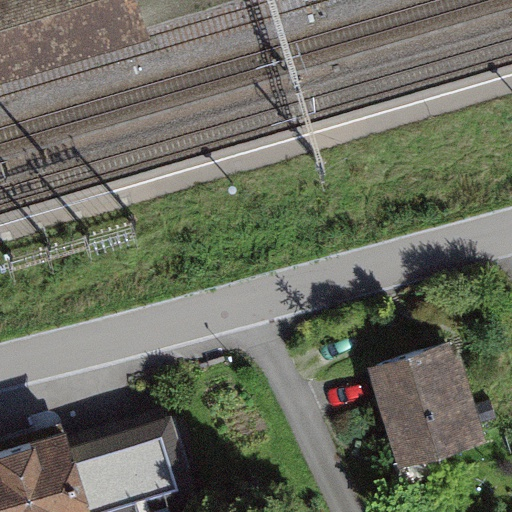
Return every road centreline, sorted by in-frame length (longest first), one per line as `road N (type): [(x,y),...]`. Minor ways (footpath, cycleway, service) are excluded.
road 1 (residential): [(0,368),(511,233)]
road 2 (track): [(353,511),(256,299)]
